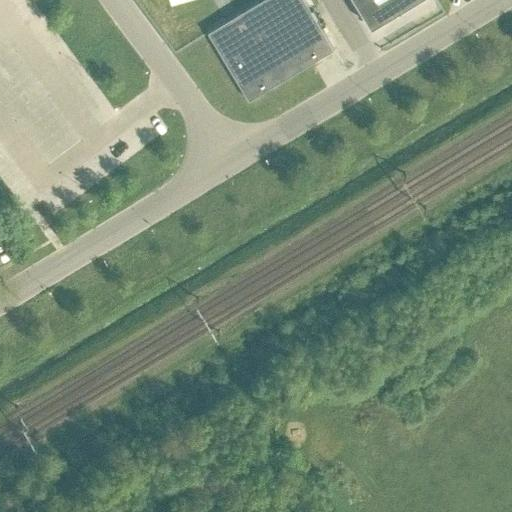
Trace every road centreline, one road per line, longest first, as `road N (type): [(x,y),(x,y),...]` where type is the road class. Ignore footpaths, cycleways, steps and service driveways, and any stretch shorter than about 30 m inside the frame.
road 1 (unclassified): [(234,160),(499,0)]
road 2 (unclassified): [(0,302),(234,160)]
road 3 (unclassified): [(116,0),(234,160)]
